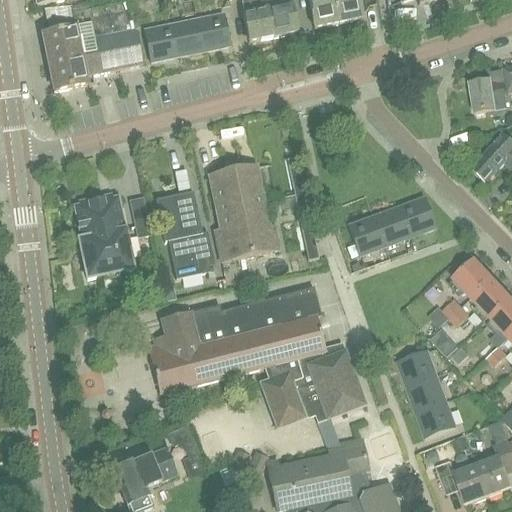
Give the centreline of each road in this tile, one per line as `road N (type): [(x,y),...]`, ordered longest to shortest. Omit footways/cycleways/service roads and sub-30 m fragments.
road 1 (residential): [(16,164),(356,69)]
road 2 (tertiary): [(61,488),(16,164)]
road 3 (residential): [(511,249),(377,116),(356,69)]
road 4 (residential): [(356,69),(511,23)]
